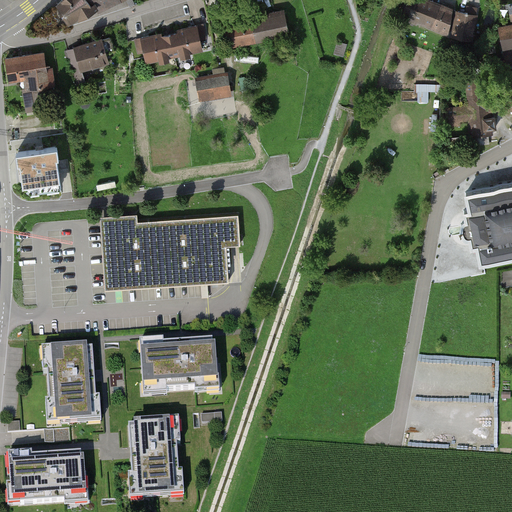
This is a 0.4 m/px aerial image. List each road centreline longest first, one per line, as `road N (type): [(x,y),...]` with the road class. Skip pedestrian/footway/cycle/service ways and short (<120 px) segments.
road 1 (residential): [(511,146),(467,169),(441,197),(398,441)]
road 2 (residential): [(0,138),(7,210),(2,329)]
road 3 (residential): [(8,22),(23,41),(42,39),(175,0)]
road 4 (unknown): [(0,436),(106,431),(115,417),(118,362)]
